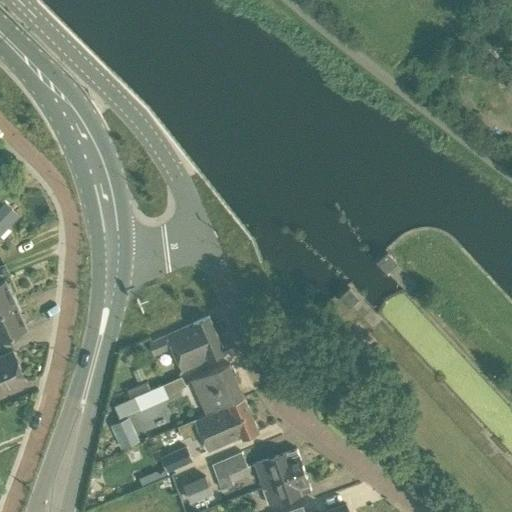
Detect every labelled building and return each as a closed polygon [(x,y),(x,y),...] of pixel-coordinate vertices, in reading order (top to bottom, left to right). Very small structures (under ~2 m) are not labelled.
[(477,36),(491,48),(498,41),(484,28),(477,36)] [(0,195),(0,229),(18,212),(0,195)] [(397,261),(388,252),(378,261),(387,270),(397,261)] [(149,296),(190,285),(185,265),(144,276),(149,296)] [(0,307),(17,300),(12,288),(14,285),(11,279),(8,279),(6,276),(0,278),(0,307)] [(194,283),(153,299),(160,317),(183,308),(186,315),(204,308),(194,283)] [(358,297),(349,287),(340,296),(349,306),(358,297)] [(17,300),(0,307),(0,337),(27,324),(26,321),(28,318),(25,310),(21,310),(17,300)] [(224,352),(209,316),(150,342),(155,353),(172,346),(183,370),(208,359),(209,360),(224,352)] [(12,352),(0,356),(0,393),(24,383),(12,352)] [(229,363),(192,379),(206,412),(244,396),(229,363)] [(186,384),(182,375),(150,388),(138,394),(115,404),(120,416),(140,407),(141,409),(168,397),(186,384)] [(130,397),(135,395),(138,394),(150,388),(146,379),(126,388),(130,397)] [(259,431),(244,397),(181,424),(187,437),(193,435),(199,448),(205,445),(207,451),(241,436),(242,438),(259,431)] [(173,468),(192,459),(186,446),(167,454),(173,468)] [(263,483),(304,469),(297,449),(256,463),(263,483)] [(248,466),(242,450),(212,463),(218,478),(248,466)] [(311,489),(304,469),(263,483),(270,503),(311,489)] [(161,502),(178,494),(169,475),(153,482),(161,502)] [(205,477),(186,485),(191,499),(211,492),(205,477)] [(348,511),(345,502),(316,511),(305,511),(303,503),(279,511),(348,511)]
